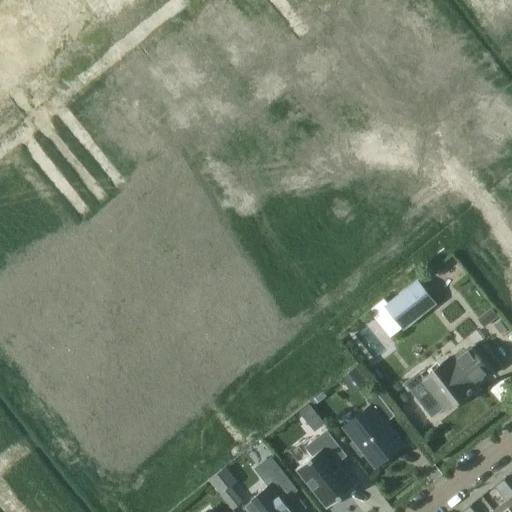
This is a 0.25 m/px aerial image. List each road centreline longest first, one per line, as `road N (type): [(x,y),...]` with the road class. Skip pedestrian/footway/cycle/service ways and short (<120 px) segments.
road 1 (residential): [(0,459),(386,149)]
road 2 (residential): [(0,162),(201,0)]
road 3 (residential): [(386,149),(511,304)]
road 4 (residential): [(266,0),(386,149)]
